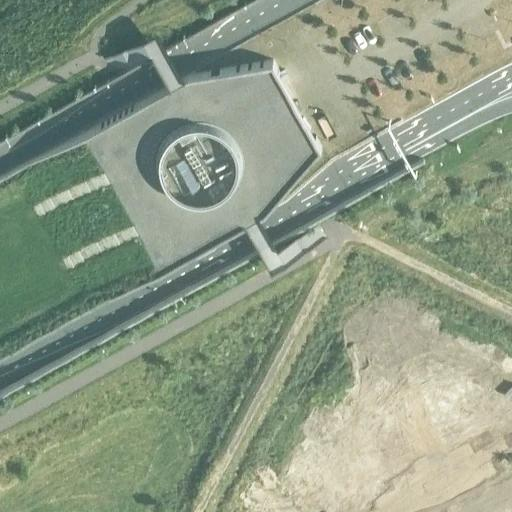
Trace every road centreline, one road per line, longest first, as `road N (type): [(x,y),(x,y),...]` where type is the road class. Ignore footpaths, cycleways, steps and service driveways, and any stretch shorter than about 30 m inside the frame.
road 1 (motorway): [(0,309),(511,26)]
road 2 (motorway): [(0,414),(511,132)]
road 3 (motorway): [(0,268),(487,0)]
road 4 (motorway): [(390,0),(0,214)]
road 5 (motorway): [(0,367),(387,154)]
road 6 (motorway): [(288,0),(0,165)]
road 7 (motorway): [(214,0),(0,119)]
road 8 (motorway): [(387,154),(511,78)]
road 9 (motorway): [(387,154),(410,157),(511,104)]
